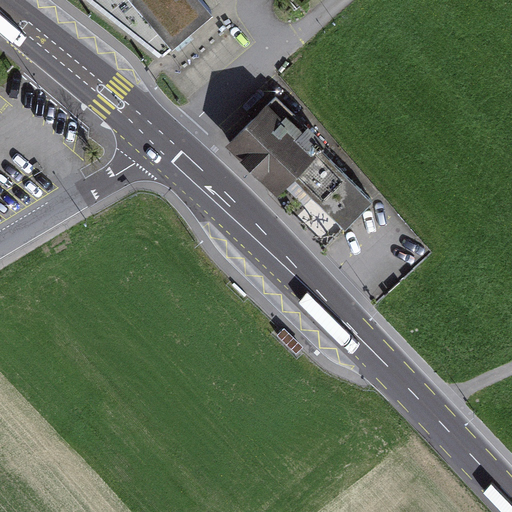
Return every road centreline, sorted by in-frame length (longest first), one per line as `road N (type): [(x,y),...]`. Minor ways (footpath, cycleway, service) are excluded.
road 1 (primary): [(160,143),(511,498)]
road 2 (primary): [(0,6),(160,143)]
road 3 (unclassified): [(0,244),(160,143)]
